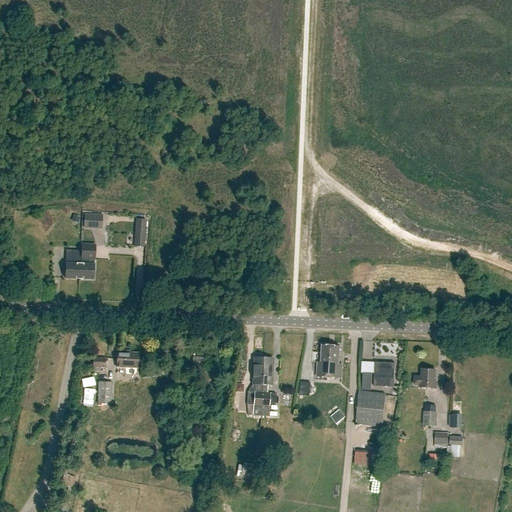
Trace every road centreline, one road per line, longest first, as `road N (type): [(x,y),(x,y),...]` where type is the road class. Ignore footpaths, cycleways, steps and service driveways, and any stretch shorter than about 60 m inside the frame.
road 1 (residential): [(511,332),(0,306)]
road 2 (track): [(307,174),(422,246),(511,270)]
road 3 (track): [(314,0),(307,174)]
road 4 (track): [(307,174),(299,322)]
